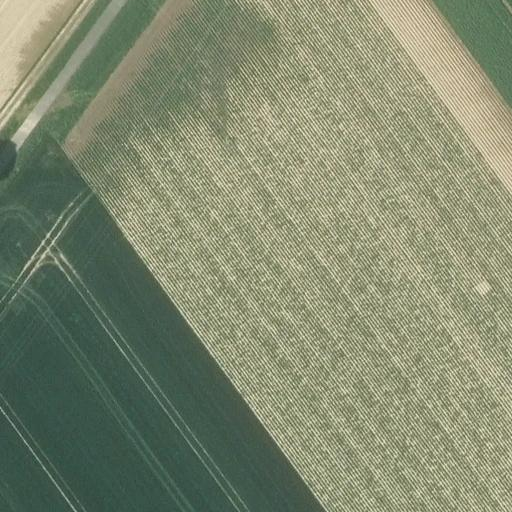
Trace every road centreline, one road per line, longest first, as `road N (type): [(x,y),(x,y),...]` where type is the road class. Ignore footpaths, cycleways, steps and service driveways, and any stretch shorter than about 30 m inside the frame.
road 1 (track): [(13,111),(74,119),(160,0)]
road 2 (track): [(93,0),(0,130)]
